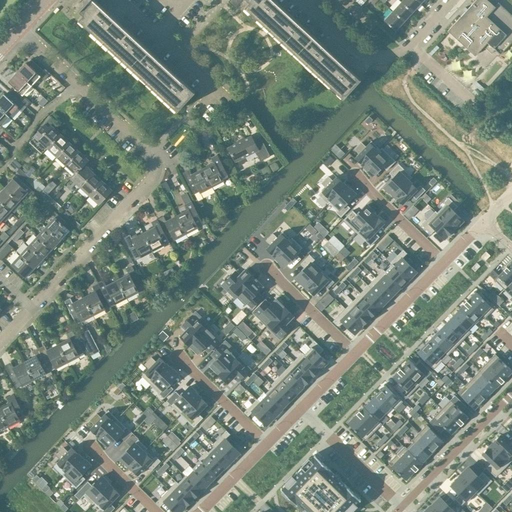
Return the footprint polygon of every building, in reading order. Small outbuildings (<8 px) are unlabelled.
[(75,5),(69,11),(177,111),(195,91),(96,0),(78,0),(74,5),(75,5)] [(236,9),(240,4),(343,99),(361,80),(275,0),(230,0),(228,2),(236,9)] [(418,0),(403,0),(402,2),(413,12),(422,3),(418,0)] [(487,0),(475,0),(447,31),(475,56),(483,46),(491,54),(495,50),(500,55),(511,41),(511,15),(498,2),(494,6),(487,0)] [(402,2),(394,11),(405,21),(413,12),(402,2)] [(405,21),(394,11),(385,20),(396,31),(405,21)] [(428,53),(428,54),(431,56),(439,48),(436,45),(428,53)] [(27,62),(17,73),(31,85),(39,76),(44,80),(48,75),(31,60),(28,63),(27,62)] [(13,86),(9,91),(26,106),(30,102),(23,95),(31,85),(17,73),(9,82),(13,86)] [(5,93),(0,98),(0,107),(9,116),(17,107),(22,111),(26,106),(9,91),(5,94),(5,93)] [(0,133),(0,134),(5,129),(1,125),(9,116),(0,107),(0,133)] [(369,116),(364,121),(368,124),(372,120),(369,116)] [(44,124),(33,136),(37,140),(47,149),(60,134),(50,125),(48,128),(44,124)] [(47,149),(56,157),(69,143),(60,134),(47,149)] [(270,157),(260,137),(253,140),(251,136),(228,148),(235,162),(237,161),(238,163),(240,164),(242,164),(244,163),(245,161),(245,159),(245,157),(255,152),(260,162),(270,157)] [(359,153),(355,158),(364,166),(382,148),(381,148),(380,149),(371,141),(366,147),(362,143),(356,150),(359,153)] [(56,157),(65,166),(79,151),(69,143),(56,157)] [(336,144),(330,150),(339,159),(345,153),(336,144)] [(364,167),(363,169),(370,175),(371,174),(372,175),(381,166),(386,171),(396,161),(382,148),(364,166),(364,167)] [(65,166),(74,173),(74,174),(83,164),(88,160),(79,151),(65,166)] [(327,153),(320,161),(323,164),(325,166),(332,158),(330,156),(327,153)] [(214,164),(203,169),(212,187),(224,181),(222,177),(227,174),(218,155),(211,159),(214,164)] [(70,177),(80,187),(93,173),(83,164),(74,174),(74,173),(70,177)] [(394,177),(384,187),(386,188),(384,189),(391,196),(393,195),(393,196),(412,177),(398,164),(389,173),(394,177)] [(212,187),(203,169),(192,175),(189,170),(184,173),(194,194),(200,191),(200,193),(212,187)] [(80,187),(89,195),(102,181),(93,173),(80,187)] [(325,187),(318,195),(327,204),(345,185),(336,176),(332,181),(328,176),(321,183),(325,187)] [(4,189),(18,202),(28,192),(30,194),(33,190),(18,177),(15,180),(14,179),(4,189)] [(412,177),(393,196),(402,204),(417,189),(409,181),(412,177)] [(433,177),(429,182),(432,185),(437,181),(433,177)] [(40,193),(43,190),(38,185),(40,182),(36,178),(31,184),(40,193)] [(102,181),(89,195),(98,204),(111,190),(102,181)] [(166,181),(160,184),(165,193),(171,190),(166,181)] [(345,185),(327,204),(328,204),(329,203),(337,210),(335,212),(341,217),(350,208),(345,203),(354,194),(353,193),(354,191),(347,184),(346,186),(345,185)] [(4,189),(0,193),(0,202),(10,211),(18,202),(4,189)] [(40,193),(50,201),(52,199),(43,190),(40,193)] [(192,202),(191,202),(186,193),(180,196),(185,205),(186,205),(188,210),(177,216),(186,234),(198,227),(204,224),(192,202)] [(39,197),(27,210),(30,213),(43,200),(39,197)] [(446,206),(438,214),(453,229),(462,220),(453,211),(457,206),(448,197),(443,203),(446,206)] [(200,198),(195,201),(199,210),(205,207),(200,198)] [(293,198),(289,202),(292,206),(297,201),(293,198)] [(0,202),(0,219),(1,220),(10,211),(0,202)] [(289,202),(284,207),(288,211),(292,206),(289,202)] [(352,210),(343,220),(357,233),(375,214),(374,213),(376,212),(369,205),(367,207),(366,205),(357,215),(352,210)] [(413,205),(405,214),(409,218),(417,209),(413,205)] [(27,210),(18,219),(21,222),(30,213),(27,210)] [(38,211),(31,217),(35,221),(41,215),(38,211)] [(46,227),(60,240),(69,230),(65,226),(68,223),(58,214),(46,227)] [(375,214),(357,233),(366,242),(384,223),(375,214)] [(427,220),(421,225),(430,234),(435,229),(444,238),(447,235),(447,236),(453,230),(453,229),(438,214),(430,223),(427,220)] [(68,218),(73,222),(78,227),(81,225),(75,220),(76,219),(71,215),(68,218)] [(164,217),(158,220),(168,239),(173,236),(175,239),(186,234),(177,216),(166,222),(164,217)] [(31,217),(24,225),(28,229),(35,221),(31,217)] [(15,224),(10,229),(13,231),(21,222),(18,219),(14,224),(15,224)] [(155,228),(144,234),(153,251),(170,242),(168,239),(158,220),(153,223),(155,228)] [(46,227),(37,236),(51,250),(60,240),(46,227)] [(4,231),(0,235),(5,240),(9,235),(13,231),(10,229),(6,233),(4,231)] [(323,229),(319,232),(324,237),(327,233),(323,229)] [(272,233),(266,240),(270,244),(266,249),(275,257),(293,239),(293,238),(291,240),(282,231),(277,237),(272,233)] [(319,232),(316,236),(320,240),(324,237),(319,232)] [(153,251),(144,234),(133,239),(131,234),(124,237),(134,256),(135,256),(136,258),(137,258),(139,258),(153,251)] [(388,235),(384,239),(389,243),(393,240),(388,235)] [(37,236),(28,245),(43,259),(51,250),(37,236)] [(275,258),(274,259),(281,266),(282,265),(284,266),(302,247),(293,239),(275,257),(275,258)] [(8,242),(0,250),(0,259),(1,260),(13,247),(8,242)] [(340,242),(335,247),(339,251),(344,245),(340,242)] [(28,245),(20,254),(35,268),(43,259),(28,245)] [(335,247),(330,253),(333,256),(339,251),(335,247)] [(403,250),(390,262),(407,279),(415,271),(402,258),(406,253),(403,250)] [(373,251),(368,255),(371,259),(376,254),(373,251)] [(486,251),(481,256),(485,260),(490,255),(486,251)] [(35,268),(20,254),(11,264),(26,277),(35,268)] [(297,279),(295,280),(302,287),(303,286),(304,287),(319,271),(311,263),(314,260),(309,255),(300,264),(305,268),(295,278),(297,279)] [(368,255),(363,260),(367,264),(371,259),(368,255)] [(355,258),(350,262),(354,266),(358,261),(355,258)] [(350,262),(345,267),(349,271),(354,266),(350,262)] [(383,270),(400,287),(407,279),(390,262),(390,263),(392,264),(385,271),(383,270)] [(476,262),(471,268),(475,271),(480,266),(476,262)] [(511,263),(511,262),(494,280),(503,288),(511,278),(511,263)] [(128,275),(117,280),(126,298),(138,291),(139,294),(145,291),(142,285),(131,266),(128,268),(125,269),(128,274),(128,275)] [(357,266),(353,271),(356,274),(361,270),(357,266)] [(234,272),(221,285),(234,299),(254,278),(252,276),(253,275),(246,269),(238,277),(234,272)] [(383,270),(375,278),(392,294),(400,287),(383,270)] [(319,271),(304,287),(313,295),(328,280),(319,271)] [(353,271),(348,276),(352,279),(356,274),(353,271)] [(254,278),(234,299),(235,299),(237,298),(245,306),(247,304),(251,308),(260,299),(256,294),(264,286),(258,280),(257,281),(254,278)] [(375,278),(368,285),(385,302),(392,294),(375,278)] [(511,278),(503,288),(511,296),(511,298),(510,300),(511,301),(511,278)] [(104,281),(98,284),(108,303),(109,306),(114,304),(126,298),(117,280),(106,286),(104,281)] [(342,282),(338,286),(341,290),(346,285),(342,282)] [(95,292),(83,298),(92,315),(104,309),(102,306),(108,303),(98,284),(92,287),(95,292)] [(368,285),(360,293),(377,310),(385,302),(368,285)] [(338,286),(333,291),(337,295),(341,290),(338,286)] [(476,292),(467,301),(484,318),(493,309),(476,292)] [(360,293),(353,301),(370,318),(377,310),(360,293)] [(92,315),(83,298),(73,303),(70,298),(64,301),(74,320),(79,318),(81,321),(92,315)] [(264,302),(252,313),(266,326),(284,307),(282,305),(283,304),(276,298),(268,306),(264,302)] [(353,301),(345,309),(362,325),(370,318),(353,301)] [(467,301),(459,308),(460,309),(475,324),(482,317),(484,318),(467,301)] [(319,302),(315,305),(321,311),(324,307),(319,302)] [(284,307),(266,326),(279,339),(290,328),(285,323),(293,315),(284,307)] [(345,309),(333,321),(337,325),(341,321),(354,333),(362,325),(345,309)] [(460,309),(453,316),(469,333),(470,332),(468,330),(474,324),(475,324),(460,309)] [(186,331),(180,337),(189,345),(209,325),(195,311),(181,326),(186,331)] [(453,316),(445,324),(462,340),(469,333),(453,316)] [(445,324),(438,331),(455,347),(462,340),(445,324)] [(209,325),(189,345),(191,347),(190,348),(197,355),(197,354),(203,348),(207,353),(219,341),(206,329),(210,325),(209,325)] [(88,330),(79,334),(90,356),(99,351),(88,330)] [(157,336),(159,337),(163,341),(168,336),(164,332),(162,330),(157,336)] [(69,339),(57,345),(66,362),(78,356),(77,354),(83,351),(72,331),(66,334),(69,339)] [(438,331),(431,338),(448,354),(455,347),(438,331)] [(431,338),(424,346),(441,362),(448,354),(431,338)] [(302,353),(301,353),(319,370),(327,362),(319,354),(323,350),(314,340),(309,346),(310,347),(303,354),(302,353)] [(210,366),(209,367),(215,373),(216,372),(218,374),(239,354),(225,341),(210,356),(215,361),(210,366)] [(284,342),(279,346),(283,350),(287,345),(284,342)] [(44,345),(38,348),(50,370),(66,362),(57,345),(46,350),(44,345)] [(279,346),(274,351),(278,355),(283,350),(279,346)] [(424,346),(417,353),(430,366),(437,359),(440,362),(441,362),(424,346)] [(33,379),(45,373),(47,377),(52,374),(50,370),(38,348),(32,351),(35,356),(24,362),(33,379)] [(301,353),(294,361),(311,378),(319,370),(301,353)] [(239,354),(218,374),(227,383),(232,377),(237,382),(250,369),(238,357),(240,355),(239,354)] [(494,354),(486,362),(504,379),(511,371),(494,354)] [(149,368),(141,376),(150,385),(169,366),(160,357),(155,362),(151,357),(144,364),(149,368)] [(269,357),(264,362),(268,365),(272,361),(269,357)] [(409,360),(401,368),(418,385),(431,372),(420,361),(415,366),(409,360)] [(294,361),(286,369),(304,386),(311,378),(294,361)] [(33,379),(24,362),(14,367),(11,362),(5,365),(15,385),(20,382),(22,385),(33,379)] [(264,362),(259,367),(263,370),(268,365),(264,362)] [(486,362),(479,370),(496,387),(500,383),(503,380),(504,379),(486,362)] [(169,366),(150,385),(159,394),(178,375),(176,374),(178,372),(171,365),(169,367),(169,366)] [(401,368),(392,377),(399,383),(394,387),(405,398),(418,385),(401,368)] [(286,369),(279,376),(296,393),(304,386),(286,369)] [(479,371),(472,378),(488,394),(495,387),(496,387),(479,370),(478,370),(479,371)] [(254,373),(249,377),(252,381),(257,376),(254,373)] [(279,376),(271,384),(289,401),(296,393),(279,376)] [(249,377),(244,382),(248,385),(252,381),(249,377)] [(472,378),(465,385),(481,401),(483,399),(488,394),(472,378)] [(122,382),(117,387),(121,391),(125,386),(122,382)] [(272,386),(265,393),(281,409),(289,401),(271,384),(272,386)] [(386,385),(378,393),(395,409),(402,402),(386,385)] [(465,385),(457,393),(474,409),(481,401),(465,385)] [(189,386),(171,405),(180,414),(198,395),(197,394),(199,393),(192,386),(191,388),(189,386)] [(117,387),(113,392),(116,395),(121,391),(117,387)] [(257,399),(256,399),(274,417),(281,409),(265,393),(265,394),(267,395),(260,402),(257,399)] [(378,393),(371,400),(388,417),(395,409),(378,393)] [(10,403),(0,408),(0,411),(7,426),(20,420),(18,416),(23,414),(13,395),(7,398),(10,403)] [(198,395),(180,414),(194,427),(202,418),(198,413),(207,404),(198,395)] [(454,395),(442,408),(459,425),(467,417),(461,411),(466,406),(454,395)] [(256,399),(244,412),(248,416),(252,411),(266,425),(274,417),(256,399)] [(364,407),(363,407),(381,424),(388,417),(371,400),(364,407)] [(363,407),(356,415),(373,432),(381,424),(363,407)] [(442,408),(429,421),(440,432),(445,428),(451,434),(459,425),(442,408)] [(97,413),(89,420),(94,425),(90,429),(99,437),(117,419),(108,410),(101,417),(97,413)] [(143,412),(140,416),(144,420),(148,417),(143,412)] [(151,413),(148,417),(153,422),(156,418),(151,413)] [(356,415),(348,423),(365,440),(373,432),(356,415)] [(148,417),(144,420),(149,425),(153,422),(148,417)] [(100,438),(98,440),(105,446),(106,445),(108,446),(126,428),(117,419),(99,437),(100,438)] [(426,425),(418,433),(435,449),(443,441),(440,438),(426,425)] [(226,430),(213,443),(231,460),(239,452),(226,439),(230,434),(226,430)] [(196,432),(191,437),(195,440),(199,435),(196,432)] [(418,433),(412,440),(428,455),(435,449),(418,433)] [(494,442),(490,445),(509,463),(511,460),(511,441),(508,445),(499,436),(493,442),(494,442)] [(191,437),(186,441),(190,445),(195,440),(191,437)] [(179,438),(174,443),(178,446),(182,441),(179,438)] [(138,439),(120,458),(121,459),(120,461),(126,467),(128,466),(129,467),(147,448),(138,439)] [(404,446),(421,463),(422,463),(421,463),(428,455),(412,440),(405,447),(404,446)] [(174,443),(169,447),(173,451),(178,446),(174,443)] [(206,450),(206,451),(223,468),(231,460),(213,443),(215,445),(208,452),(206,450)] [(487,448),(481,454),(491,463),(486,468),(495,477),(509,463),(490,445),(487,448)] [(404,446),(396,454),(414,471),(421,463),(404,446)] [(63,447),(56,454),(61,458),(57,463),(65,471),(62,474),(62,475),(80,456),(71,447),(68,451),(63,447)] [(181,447),(176,452),(179,455),(184,451),(181,447)] [(147,448),(129,467),(138,475),(147,466),(151,470),(160,461),(155,456),(153,458),(145,450),(147,448)] [(206,451),(198,459),(216,476),(223,468),(206,451)] [(176,452),(171,457),(175,460),(179,455),(176,452)] [(281,488),(280,488),(296,504),(304,511),(346,511),(348,511),(359,500),(360,499),(344,483),(322,462),(324,459),(323,459),(321,461),(314,454),(313,455),(281,488)] [(396,454),(388,463),(389,463),(394,468),(405,480),(414,471),(396,454)] [(80,456),(62,475),(76,488),(85,479),(80,474),(89,465),(88,464),(90,462),(83,455),(81,457),(80,456)] [(200,461),(193,468),(208,483),(216,476),(198,459),(200,461)] [(166,463),(161,467),(164,471),(169,466),(166,463)] [(161,467),(156,472),(160,476),(164,471),(161,467)] [(185,475),(185,476),(201,491),(208,483),(193,468),(192,468),(194,470),(187,477),(185,475)] [(468,468),(459,477),(478,495),(492,481),(482,472),(477,477),(468,468)] [(36,475),(32,480),(35,483),(40,478),(36,475)] [(101,476),(83,495),(92,504),(110,485),(111,483),(104,476),(103,478),(101,476)] [(176,481),(176,482),(193,499),(201,491),(185,476),(178,483),(176,481)] [(459,477),(451,486),(460,495),(455,500),(461,505),(466,501),(468,502),(476,494),(478,495),(459,477)] [(176,482),(168,490),(186,507),(193,499),(176,482)] [(505,483),(501,487),(507,492),(510,489),(505,483)] [(46,484),(42,489),(45,492),(50,488),(46,484)] [(110,485),(92,504),(94,503),(103,511),(101,511),(109,511),(114,508),(110,504),(119,494),(110,485)] [(168,490),(156,502),(160,506),(164,501),(174,511),(180,511),(186,507),(168,490)] [(507,497),(502,502),(506,506),(510,501),(507,497)] [(431,506),(430,506),(435,511),(453,511),(439,498),(431,506)] [(58,499),(55,502),(60,507),(63,504),(58,499)]
